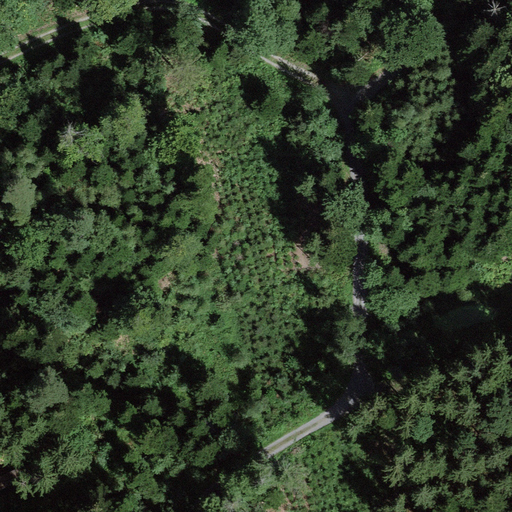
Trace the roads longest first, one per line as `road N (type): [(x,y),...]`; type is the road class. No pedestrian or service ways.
road 1 (track): [(198,511),(227,475),(339,415),(366,362),(348,106),(232,33),(138,14),(0,61)]
road 2 (track): [(339,415),(430,385),(511,334)]
road 3 (track): [(348,106),(414,46),(428,0)]
